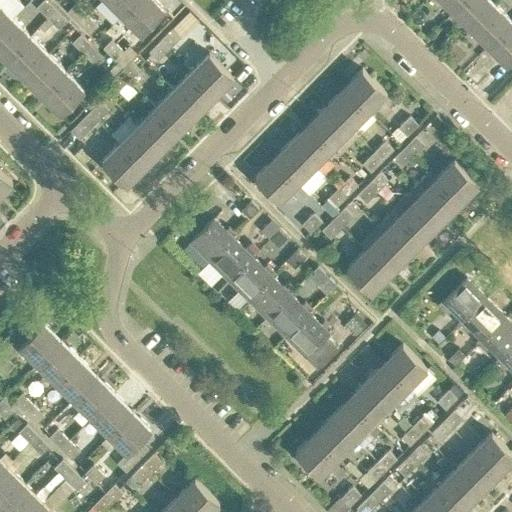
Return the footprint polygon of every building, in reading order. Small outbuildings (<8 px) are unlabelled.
[(40,0),(37,4),(48,15),(56,7),(49,0),(40,0)] [(109,0),(122,12),(134,0),(109,0)] [(158,0),(134,0),(122,12),(140,30),(165,6),(158,0)] [(460,0),(452,8),(470,26),(495,1),(493,0),(460,0)] [(67,9),(78,20),(87,12),(76,1),(67,9)] [(470,26),(488,43),(511,19),(511,18),(495,1),(470,26)] [(0,27),(13,15),(0,2),(0,27)] [(56,7),(48,15),(59,27),(67,18),(56,7)] [(87,12),(78,20),(90,31),(98,23),(87,12)] [(0,27),(0,50),(6,57),(31,33),(13,15),(0,27)] [(511,19),(488,43),(506,62),(511,56),(511,19)] [(172,26),(160,38),(169,46),(180,35),(172,26)] [(72,40),(84,51),(92,42),(81,31),(72,40)] [(6,57),(24,75),(49,50),(31,33),(6,57)] [(123,48),(112,36),(103,45),(115,56),(123,48)] [(169,46),(160,38),(149,49),(158,57),(169,46)] [(92,42),(84,51),(95,62),(103,54),(92,42)] [(24,75),(42,93),(66,68),(49,50),(24,75)] [(209,50),(191,68),(216,93),(234,74),(209,50)] [(131,58),(120,69),(129,78),(140,66),(131,58)] [(362,66),(344,84),(369,109),(387,90),(362,66)] [(66,68),(42,93),(60,111),(85,86),(66,68)] [(191,68),(173,86),(198,111),(216,93),(191,68)] [(129,78),(120,69),(109,80),(118,89),(129,78)] [(344,84),(326,102),(351,127),(369,109),(344,84)] [(173,86),(155,104),(180,129),(198,111),(173,86)] [(100,98),(89,109),(98,118),(109,107),(100,98)] [(326,102),(309,120),(333,145),(351,127),(326,102)] [(155,104),(138,122),(162,146),(180,129),(155,104)] [(98,118),(89,109),(71,128),(79,136),(98,118)] [(398,125),(407,133),(418,122),(410,113),(398,125)] [(309,120),(291,138),(315,162),(333,145),(309,120)] [(138,122),(120,140),(145,164),(162,146),(138,122)] [(416,133),(404,144),(413,153),(424,142),(416,133)] [(291,138),(273,156),(298,180),(315,162),(291,138)] [(385,138),(374,149),(382,158),(393,147),(385,138)] [(145,164),(120,140),(102,158),(126,183),(145,164)] [(413,153),(404,144),(393,156),(402,164),(413,153)] [(382,158),(374,149),(363,161),(371,169),(382,158)] [(298,180),(273,156),(255,174),(280,199),(298,180)] [(454,157),(436,175),(461,200),(479,182),(454,157)] [(0,167),(0,193),(13,180),(0,167)] [(380,169),(369,180),(377,189),(389,177),(380,169)] [(349,174),(338,185),(347,194),(358,182),(349,174)] [(436,175),(418,193),(443,218),(461,200),(436,175)] [(377,189),(369,180),(358,191),(366,200),(377,189)] [(347,194),(338,185),(327,196),(336,205),(347,194)] [(418,193),(400,211),(425,236),(443,218),(418,193)] [(259,206),(251,198),(241,208),(249,216),(259,206)] [(345,205),(333,216),(342,224),(353,213),(345,205)] [(302,221),(311,230),(322,218),(314,210),(302,221)] [(400,211),(383,229),(407,254),(425,236),(400,211)] [(190,239),(209,259),(234,234),(236,237),(239,233),(229,223),(226,226),(214,215),(190,239)] [(342,224),(333,216),(322,227),(331,235),(342,224)] [(261,228),(269,236),(279,226),(271,218),(261,228)] [(278,244),(286,236),(279,228),(270,237),(278,244)] [(383,229),(365,247),(389,271),(407,254),(383,229)] [(209,259),(228,277),(253,253),(255,255),(258,252),(248,242),(245,245),(236,237),(234,234),(209,259)] [(294,266),(305,254),(297,247),(286,258),(294,266)] [(389,271),(365,247),(347,265),(371,290),(389,271)] [(228,277),(247,296),(272,272),(274,274),(277,271),(267,261),(264,264),(255,255),(253,253),(228,277)] [(247,296),(266,315),(291,291),(293,293),(296,290),(286,280),(283,283),(274,274),(272,272),(247,296)] [(451,307),(460,317),(462,319),(486,294),(467,275),(443,299),(441,297),(437,301),(447,311),(451,307)] [(326,291),(336,281),(330,276),(320,285),(326,291)] [(266,315),(285,334),(310,310),(312,312),(315,308),(305,298),(302,302),(293,293),(291,291),(266,315)] [(470,327),(479,335),(481,338),(505,313),(486,294),(462,319),(460,317),(457,320),(467,330),(470,327)] [(310,310),(285,334),(317,365),(338,344),(326,332),(328,330),(330,332),(334,327),(324,317),(321,321),(312,312),(310,310)] [(489,345),(498,354),(500,356),(511,344),(511,319),(505,313),(481,338),(479,335),(476,339),(486,349),(489,345)] [(19,343),(38,361),(62,337),(43,318),(36,325),(26,315),(0,340),(0,368),(3,372),(14,361),(8,355),(19,343)] [(445,334),(438,328),(431,334),(438,341),(445,334)] [(38,361),(55,379),(80,355),(62,337),(38,361)] [(403,341),(385,359),(409,384),(427,365),(403,341)] [(508,364),(511,368),(511,344),(500,356),(498,354),(495,358),(505,368),(508,364)] [(55,379),(73,397),(98,372),(80,355),(55,379)] [(385,359),(367,377),(391,402),(409,384),(385,359)] [(73,397),(91,415),(116,390),(98,372),(73,397)] [(367,377),(349,395),(374,419),(391,402),(367,377)] [(437,398),(446,407),(457,395),(449,387),(437,398)] [(13,399),(25,410),(33,401),(22,390),(13,399)] [(91,415),(109,432),(133,408),(116,390),(91,415)] [(381,427),(374,419),(349,395),(331,413),(356,437),(363,445),(373,434),(381,427)] [(0,398),(0,410),(5,416),(14,407),(2,396),(0,398)] [(33,401),(25,410),(36,421),(44,412),(33,401)] [(454,407),(443,418),(452,426),(463,415),(454,407)] [(133,408),(109,432),(127,450),(118,460),(126,468),(149,446),(140,437),(152,426),(133,408)] [(424,412),(413,423),(421,431),(432,420),(424,412)] [(331,413),(313,431),(338,455),(356,437),(331,413)] [(452,426),(443,418),(432,429),(441,438),(452,426)] [(19,429),(30,440),(38,432),(27,421),(19,429)] [(421,431),(413,423),(402,434),(410,442),(421,431)] [(49,434),(61,445),(69,437),(58,426),(49,434)] [(511,449),(492,429),(473,448),(498,472),(511,457),(511,449)] [(338,455),(313,431),(295,449),(320,473),(338,455)] [(38,432),(30,440),(40,451),(39,453),(36,458),(42,463),(53,453),(47,446),(49,443),(38,432)] [(69,437),(61,445),(72,456),(80,448),(69,437)] [(419,442),(408,454),(416,462),(427,451),(419,442)] [(388,447),(377,459),(386,467),(397,456),(388,447)] [(473,448),(456,465),(480,490),(498,472),(473,448)] [(154,450),(143,461),(152,470),(163,458),(154,450)] [(416,462),(408,454),(397,465),(405,473),(416,462)] [(54,465),(66,476),(74,467),(63,456),(54,465)] [(386,467),(377,459),(366,470),(375,478),(386,467)] [(85,470),(97,481),(105,473),(94,461),(85,470)] [(152,470),(143,461),(132,472),(141,481),(152,470)] [(0,470),(0,503),(1,505),(26,480),(8,463),(0,470)] [(456,465),(438,483),(462,508),(480,490),(456,465)] [(74,467),(66,476),(77,487),(85,478),(74,467)] [(195,476),(177,494),(194,511),(207,511),(220,500),(195,476)] [(383,478),(372,489),(381,498),(392,487),(383,478)] [(1,505),(8,511),(29,511),(44,498),(26,480),(1,505)] [(115,481),(103,492),(112,501),(123,490),(115,481)] [(341,495),(349,503),(350,503),(361,492),(353,483),(341,495)] [(438,483),(420,501),(430,511),(458,511),(462,508),(438,483)] [(366,511),(381,498),(372,489),(357,505),(358,506),(355,509),(358,511),(366,511)] [(100,511),(112,501),(103,492),(92,504),(100,511)] [(194,511),(177,494),(159,511),(194,511)] [(57,511),(44,498),(29,511),(57,511)] [(430,511),(420,501),(409,511),(430,511)]
